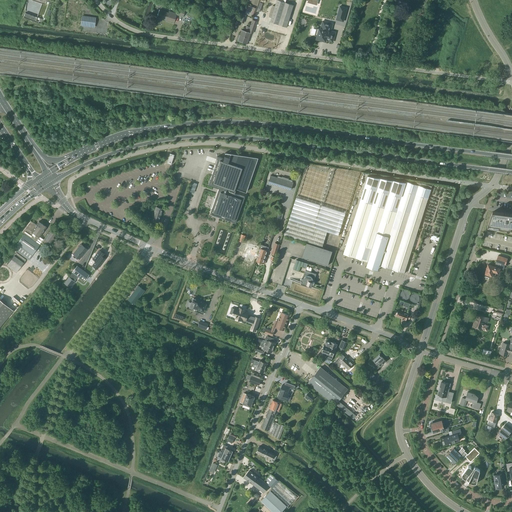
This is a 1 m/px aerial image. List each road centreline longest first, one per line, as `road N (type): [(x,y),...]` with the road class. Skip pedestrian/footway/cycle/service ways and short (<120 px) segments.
road 1 (secondary): [(54,181),(143,144),(209,136),(511,173)]
road 2 (secondary): [(511,157),(206,122),(127,135),(65,161)]
road 3 (unclassified): [(503,82),(150,35),(117,22),(94,0)]
road 4 (unknown): [(464,0),(499,62),(510,116),(492,175),(459,211),(434,290)]
road 5 (unclassified): [(301,305),(147,247),(62,201)]
road 6 (unclassified): [(217,511),(301,305)]
road 7 (unclassified): [(438,357),(423,446),(467,494),(511,503)]
